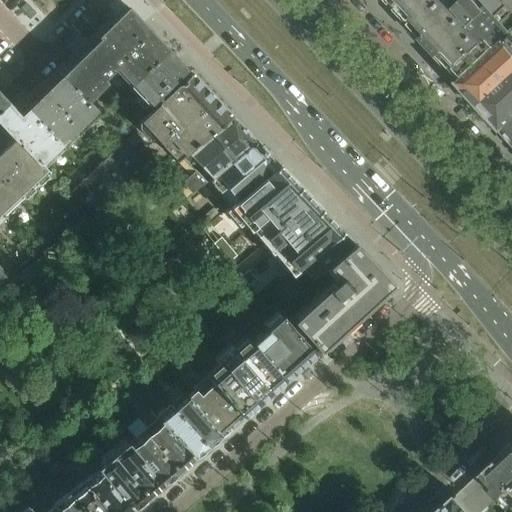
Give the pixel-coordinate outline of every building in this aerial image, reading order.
[(500,24),(511,12),(511,9),(503,0),(397,0),(396,1),(407,12),(425,32),(420,36),(422,38),(435,52),(437,54),(439,51),(452,65),(450,68),(459,77),(460,78),(502,37),(508,32),(500,24)] [(511,0),(503,0),(511,9),(511,0)] [(111,67),(149,29),(129,8),(61,74),(99,113),(100,113),(88,100),(107,82),(104,79),(114,70),(111,67)] [(128,85),(167,47),(149,29),(111,67),(114,70),(128,85)] [(479,104),(511,72),(511,48),(502,39),(502,37),(460,78),(457,80),(479,104)] [(143,107),(186,67),(167,47),(128,85),(139,96),(136,99),(143,107)] [(180,161),(184,157),(233,118),(191,72),(142,118),(138,121),(138,127),(148,138),(154,139),(155,138),(177,161),(179,159),(180,161)] [(511,72),(479,104),(502,129),(511,119),(511,72)] [(61,74),(45,89),(84,128),(99,113),(61,74)] [(45,89),(27,107),(65,146),(84,128),(45,89)] [(0,92),(0,122),(6,128),(20,114),(5,98),(0,92)] [(6,128),(14,137),(43,168),(65,146),(27,107),(20,114),(6,128)] [(205,185),(257,142),(234,117),(233,118),(184,157),(195,170),(181,183),(191,194),(203,183),(205,185)] [(511,119),(502,129),(505,132),(504,136),(508,140),(511,140),(511,119)] [(0,220),(49,174),(43,168),(14,137),(0,150),(0,220)] [(163,170),(145,149),(143,147),(136,154),(125,142),(71,192),(101,222),(163,170)] [(233,205),(280,166),(278,165),(265,152),(266,152),(257,142),(205,185),(217,199),(223,194),(233,205)] [(342,232),(322,211),(280,166),(233,205),(232,206),(272,252),(273,251),(292,273),(300,267),(342,232)] [(59,256),(84,235),(78,227),(52,248),(59,256)] [(342,232),(300,267),(312,279),(327,267),(326,266),(353,243),(342,232)] [(41,250),(52,240),(48,235),(36,245),(41,250)] [(221,238),(214,244),(221,253),(229,247),(221,238)] [(357,247),(353,243),(326,266),(327,267),(338,279),(292,321),(318,350),(321,348),(322,350),(394,284),(358,246),(357,247)] [(229,247),(221,253),(229,263),(237,257),(229,247)] [(25,285),(50,264),(43,256),(18,277),(25,285)] [(9,278),(0,266),(0,283),(1,285),(9,278)] [(249,271),(241,277),(249,287),(257,280),(249,271)] [(0,304),(10,296),(18,289),(11,281),(0,290),(0,304)] [(252,342),(285,379),(314,354),(282,316),(252,342)] [(285,379),(252,342),(247,336),(233,347),(230,343),(213,359),(217,362),(203,373),(213,384),(211,385),(240,418),(285,379)] [(240,418),(211,385),(201,394),(197,389),(186,398),(220,436),(240,418)] [(220,436),(186,398),(172,410),(206,449),(220,436)] [(206,449),(172,410),(159,421),(160,423),(192,460),(206,449)] [(192,460),(160,423),(130,448),(163,486),(192,460)] [(471,511),(482,511),(498,498),(511,486),(511,484),(511,443),(479,474),(477,476),(457,495),(471,511)] [(163,486),(130,448),(100,473),(132,511),(163,486)] [(130,511),(132,511),(100,473),(97,469),(67,494),(70,498),(82,511),(130,511)] [(65,491),(71,487),(64,478),(58,482),(65,491)] [(82,511),(70,498),(67,494),(44,511),(82,511)] [(471,511),(457,495),(437,511),(471,511)]
